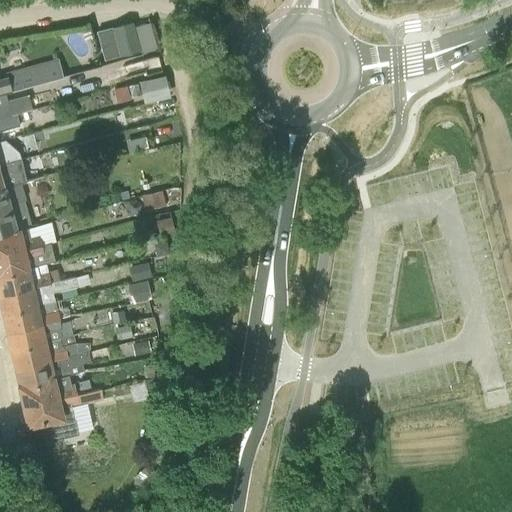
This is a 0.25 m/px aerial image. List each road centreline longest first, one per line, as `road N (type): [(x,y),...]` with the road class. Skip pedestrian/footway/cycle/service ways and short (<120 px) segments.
road 1 (tertiary): [(232,511),(295,117)]
road 2 (residential): [(0,20),(154,1),(261,46)]
road 3 (tertiary): [(511,25),(440,51),(350,68)]
road 4 (residential): [(15,511),(0,385)]
